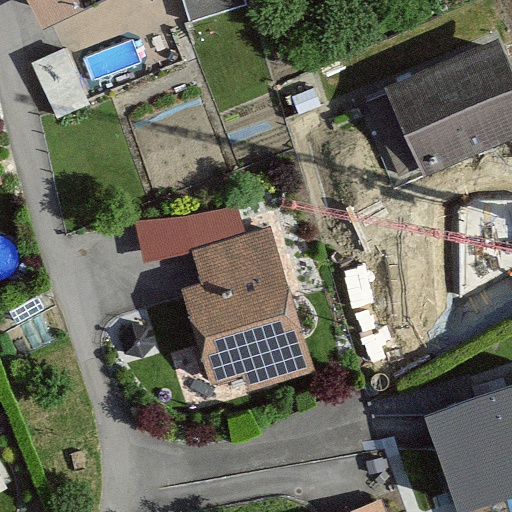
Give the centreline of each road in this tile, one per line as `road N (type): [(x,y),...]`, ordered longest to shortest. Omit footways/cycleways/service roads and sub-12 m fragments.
road 1 (residential): [(0,17),(123,470)]
road 2 (residential): [(123,470),(351,440)]
